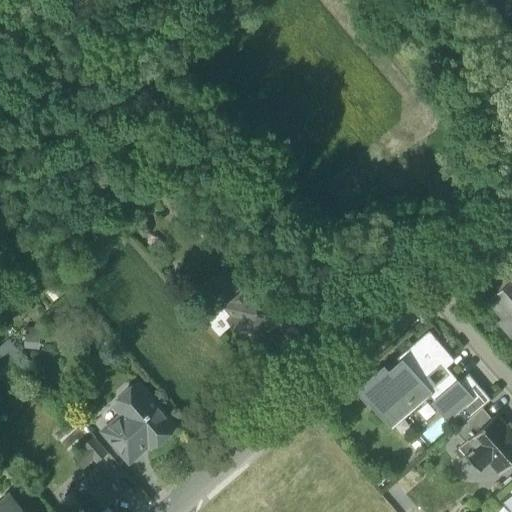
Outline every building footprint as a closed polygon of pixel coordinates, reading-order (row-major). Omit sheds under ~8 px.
[(511,333),(511,265),(511,266),(511,273),(501,283),(504,286),(498,290),(503,296),(493,304),(505,317),(500,321),(511,334),(511,333)] [(246,287),(248,288),(257,280),(251,272),(249,274),(244,274),(243,279),(241,281),(246,287)] [(282,288),(292,299),(304,288),(295,277),(282,288)] [(259,278),(257,280),(248,288),(234,300),(233,306),(239,312),(234,316),(231,319),(231,325),(238,333),(243,333),(247,331),(255,340),(287,311),(259,278)] [(219,336),(231,325),(231,319),(234,316),(239,312),(233,306),(234,300),(248,288),(246,287),(207,322),(219,336)] [(326,314),(304,288),(292,299),(299,308),(300,308),(314,324),(326,314)] [(280,325),(281,329),(295,344),(316,326),(314,324),(300,308),(299,308),(280,325)] [(369,399),(391,424),(427,393),(448,417),(454,412),(453,411),(464,402),(451,388),(457,383),(442,365),(449,358),(429,333),(398,359),(401,362),(388,373),(384,367),(358,389),(367,400),(369,399)] [(454,412),(463,423),(482,407),(490,399),(468,374),(457,383),(451,388),(464,402),(453,411),(454,412)] [(111,440),(128,460),(148,443),(151,446),(175,425),(138,383),(114,403),(125,415),(115,423),(112,423),(103,431),(104,433),(106,431),(112,439),(111,440)] [(492,418),(482,407),(463,423),(454,430),(465,442),(492,418)] [(489,460),(500,473),(511,462),(511,423),(511,422),(504,428),(494,416),(492,418),(465,442),(459,447),(478,470),(489,460)] [(93,452),(100,460),(108,453),(90,432),(82,439),(85,443),(82,446),(90,455),(93,452)] [(73,454),(81,462),(90,455),(82,446),(73,454)] [(73,487),(93,511),(119,490),(100,466),(73,487)] [(0,511),(31,511),(27,507),(23,511),(10,495),(0,503),(0,511)]
